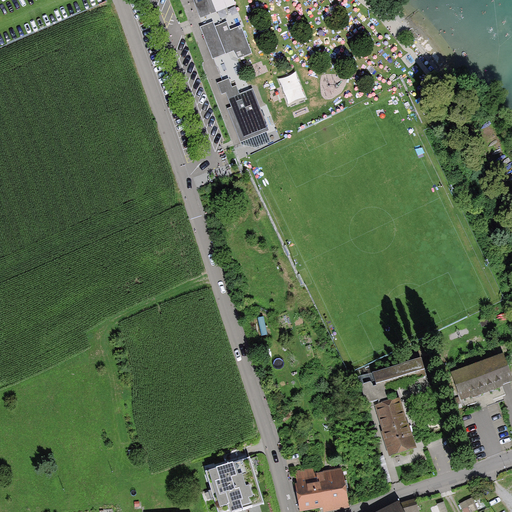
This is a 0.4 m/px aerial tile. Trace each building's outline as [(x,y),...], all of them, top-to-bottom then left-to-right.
[(193,0),(201,19),(218,12),(212,0),(193,0)] [(200,27),(213,60),(234,52),(238,60),(253,54),(241,26),(231,30),(227,22),(216,26),(214,22),(200,27)] [(234,124),(241,143),(269,131),(253,89),(240,94),(237,86),(233,87),(229,79),(217,84),(222,95),(226,94),(232,108),(228,110),(234,124)] [(511,377),(504,354),(451,374),(461,402),(472,398),(472,399),(503,388),(503,387),(511,383),(511,377)] [(432,393),(422,359),(372,374),(376,387),(374,388),(373,386),(371,384),(370,384),(361,386),(366,406),(378,401),(380,405),(391,402),(388,389),(409,383),(413,399),(432,393)] [(381,432),(389,458),(417,449),(409,424),(408,425),(400,399),(391,402),(380,405),(375,407),(383,432),(381,432)] [(391,478),(384,456),(377,458),(384,480),(391,478)] [(205,473),(217,511),(243,511),(244,511),(265,505),(250,459),(205,473)] [(295,485),(299,511),(305,511),(323,509),(324,511),(331,511),(350,509),(342,468),(315,473),(314,468),(295,471),(298,484),(295,485)] [(461,501),(466,511),(469,511),(478,508),(472,495),(461,501)] [(419,511),(416,499),(399,503),(402,511),(419,511)] [(445,500),(434,504),(436,511),(446,511),(449,511),(445,500)] [(402,511),(399,503),(382,511),(402,511)]
